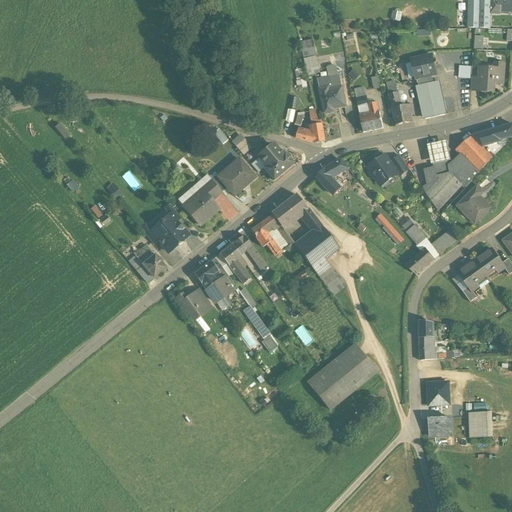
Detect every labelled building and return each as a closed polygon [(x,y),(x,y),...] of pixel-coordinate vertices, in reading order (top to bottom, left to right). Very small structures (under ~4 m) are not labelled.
[(490,0),(468,0),(468,28),(490,29),(490,15),(500,15),(500,13),(511,12),(511,0),(491,0),(490,0)] [(474,50),(483,50),(483,37),(475,37),(474,50)] [(432,56),(412,60),(412,63),(416,78),(416,80),(431,76),(436,75),(432,56)] [(317,57),(304,60),(308,76),(316,75),(315,71),(320,70),(317,57)] [(412,63),(406,65),(409,79),(416,78),(412,63)] [(458,78),(470,79),(471,67),(460,66),(458,78)] [(308,89),(304,67),(294,69),(299,91),(308,89)] [(330,78),(331,82),(340,80),(339,75),(338,76),(336,68),(328,69),(330,78)] [(503,70),(481,68),(480,79),(479,92),(492,93),(493,84),(502,84),(503,70)] [(350,75),(355,81),(359,76),(354,71),(350,75)] [(431,76),(416,80),(418,86),(433,83),(431,76)] [(378,77),(371,79),(374,90),(381,88),(378,77)] [(330,78),(317,80),(319,89),(328,87),(329,90),(342,88),(340,80),(331,82),(330,78)] [(480,79),(471,78),(471,91),(479,92),(480,79)] [(433,83),(418,86),(425,119),(445,115),(437,82),(433,83)] [(328,87),(319,89),(325,114),(334,112),(333,109),(346,106),(342,88),(329,90),(328,87)] [(401,107),(398,93),(389,95),(392,109),(396,126),(412,122),(411,114),(414,113),(412,105),(401,107)] [(366,97),(356,99),(358,107),(368,105),(366,97)] [(379,113),(377,103),(368,105),(370,114),(360,117),(363,133),(383,129),(379,113)] [(368,105),(358,107),(360,117),(370,114),(368,105)] [(316,114),(313,115),(313,112),(310,113),(312,126),(322,125),(321,121),(318,122),(316,114)] [(54,128),(64,140),(69,136),(59,124),(54,128)] [(322,125),(312,126),(313,132),(305,132),(299,130),(296,139),(315,144),(325,142),(322,125)] [(511,125),(473,136),(472,136),(472,137),(493,158),(503,148),(498,143),(501,142),(501,141),(511,137),(511,125)] [(213,133),(222,144),(228,139),(219,129),(213,133)] [(231,143),(235,147),(244,140),(241,135),(231,143)] [(472,137),(456,150),(461,155),(479,174),(493,158),(472,137)] [(252,149),(244,140),(235,147),(243,156),(252,149)] [(435,164),(448,161),(451,161),(447,141),(427,146),(431,165),(435,164)] [(268,151),(259,159),(265,167),(263,169),(273,181),(293,165),(288,158),(290,157),(288,153),(285,155),(282,152),(281,153),(275,147),(274,146),(272,146),(270,147),(269,148),(268,149),(268,151)] [(461,155),(449,166),(448,161),(435,164),(436,169),(434,169),(434,168),(424,170),(428,186),(422,189),(437,210),(461,185),(465,189),(479,174),(461,155)] [(385,156),(368,168),(371,171),(369,171),(373,179),(375,178),(379,184),(387,178),(389,181),(397,175),(398,174),(390,163),(385,156)] [(390,163),(398,174),(397,175),(399,177),(409,169),(399,156),(390,163)] [(185,175),(192,167),(183,158),(176,167),(185,175)] [(265,167),(259,159),(254,163),(260,171),(263,169),(265,167)] [(239,160),(218,178),(221,181),(220,181),(227,188),(234,197),(255,178),(239,160)] [(341,161),(331,166),(340,175),(345,170),(346,172),(349,170),(341,161)] [(331,166),(325,170),(330,175),(328,177),(331,179),(340,175),(331,166)] [(325,170),(316,178),(333,196),(341,189),(331,179),(328,177),(330,175),(325,170)] [(122,177),(134,193),(141,187),(130,171),(122,177)] [(217,176),(211,181),(212,182),(222,193),(227,188),(220,181),(221,181),(218,178),(217,176)] [(64,187),(70,195),(78,188),(72,181),(64,187)] [(212,182),(206,186),(215,197),(221,192),(212,182)] [(113,184),(106,190),(116,202),(123,197),(113,184)] [(206,186),(183,207),(200,226),(219,210),(211,201),(215,197),(206,186)] [(478,186),(457,207),(463,213),(466,210),(478,222),(491,208),(480,197),(484,193),(478,186)] [(296,195),(278,209),(289,224),(299,216),(300,217),(300,216),(300,215),(307,210),(296,195)] [(181,219),(169,205),(164,210),(171,217),(176,223),(181,219)] [(95,206),(90,210),(98,219),(102,216),(95,206)] [(289,224),(278,209),(271,214),(272,216),(282,229),(289,224)] [(338,248),(307,210),(300,215),(300,216),(314,233),(295,247),(301,255),(312,269),(325,258),(338,248)] [(397,246),(404,241),(384,214),(377,219),(397,246)] [(282,229),(272,216),(265,221),(271,229),(273,232),(273,231),(278,237),(284,233),(282,229)] [(106,217),(100,222),(104,227),(110,221),(106,217)] [(171,217),(163,223),(180,243),(188,237),(176,223),(171,217)] [(407,219),(401,223),(405,229),(411,224),(407,219)] [(265,221),(259,225),(265,234),(271,229),(265,221)] [(154,231),(151,234),(158,241),(168,253),(180,243),(163,223),(154,231)] [(154,231),(148,224),(140,230),(153,245),(158,241),(151,234),(154,231)] [(259,225),(251,231),(263,248),(267,245),(271,242),(265,234),(259,225)] [(426,239),(415,225),(406,233),(417,246),(426,239)] [(284,233),(278,237),(273,231),(273,232),(271,229),(265,234),(271,242),(272,244),(274,242),(281,252),(286,249),(292,244),(284,233)] [(451,231),(432,246),(440,256),(459,242),(451,231)] [(243,236),(232,245),(240,257),(246,252),(253,261),(253,262),(259,270),(263,275),(263,274),(268,270),(243,236)] [(432,246),(426,239),(417,246),(416,247),(421,253),(425,249),(429,253),(435,260),(440,256),(432,246)] [(274,242),(272,244),(271,242),(267,245),(275,257),(281,253),(281,252),(274,242)] [(292,244),(286,249),(294,260),(301,255),(295,247),(292,244)] [(240,257),(232,245),(219,255),(235,275),(243,269),(241,267),(235,261),(240,257)] [(147,247),(135,257),(143,266),(153,279),(165,269),(147,247)] [(429,253),(425,249),(421,253),(420,253),(405,266),(416,276),(435,260),(429,253)] [(492,250),(475,262),(489,281),(505,269),(502,264),(492,250)] [(253,261),(246,252),(240,257),(253,274),(259,270),(253,262),(253,261)] [(135,257),(128,262),(136,271),(143,266),(135,257)] [(325,258),(312,269),(333,295),(346,284),(325,258)] [(215,259),(208,264),(214,272),(216,271),(221,267),(215,259)] [(511,265),(508,260),(502,264),(505,269),(509,275),(511,273),(511,265)] [(475,262),(459,273),(469,288),(472,292),(489,281),(475,262)] [(208,264),(195,275),(214,302),(222,297),(223,299),(232,293),(224,280),(223,281),(215,286),(208,277),(214,272),(208,264)] [(153,279),(143,266),(136,271),(147,284),(153,279)] [(221,267),(216,271),(223,281),(224,280),(228,277),(221,267)] [(243,269),(235,275),(241,282),(248,277),(243,269)] [(308,269),(297,276),(301,281),(311,274),(308,269)] [(268,270),(263,274),(268,280),(272,276),(268,270)] [(237,289),(228,277),(224,280),(232,293),(237,289)] [(472,292),(469,288),(462,292),(470,303),(477,298),(472,292)] [(254,306),(244,290),(240,293),(244,298),(251,308),(254,306)] [(198,291),(194,295),(201,305),(206,301),(198,291)] [(194,295),(186,300),(183,295),(177,299),(191,319),(204,309),(201,305),(194,295)] [(244,298),(238,302),(245,311),(244,313),(251,308),(244,298)] [(263,325),(251,308),(244,313),(256,330),(263,325)] [(434,324),(419,322),(419,338),(434,338),(437,338),(437,332),(434,332),(434,324)] [(271,336),(263,325),(256,330),(264,341),(271,336)] [(434,338),(419,338),(420,361),(433,360),(433,347),(434,347),(434,338)] [(355,346),(308,383),(330,411),(376,373),(355,346)] [(448,384),(428,385),(429,405),(449,404),(448,384)] [(491,412),(468,413),(469,438),(492,438),(491,412)] [(450,419),(430,420),(430,437),(451,436),(450,419)]
